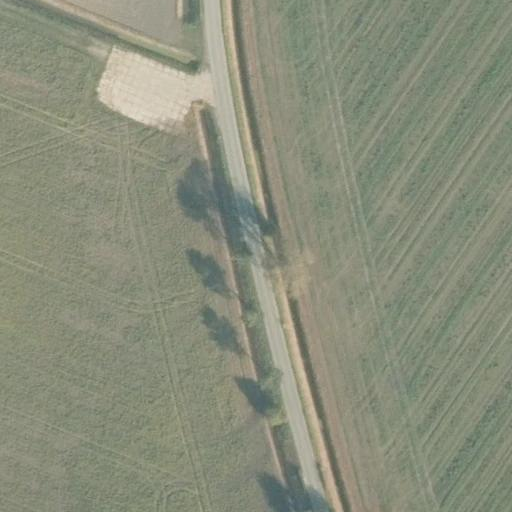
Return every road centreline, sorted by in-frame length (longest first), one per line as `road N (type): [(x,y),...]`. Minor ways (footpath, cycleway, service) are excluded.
road 1 (tertiary): [(320,511),(245,221),(208,0)]
road 2 (unknown): [(22,0),(216,69)]
